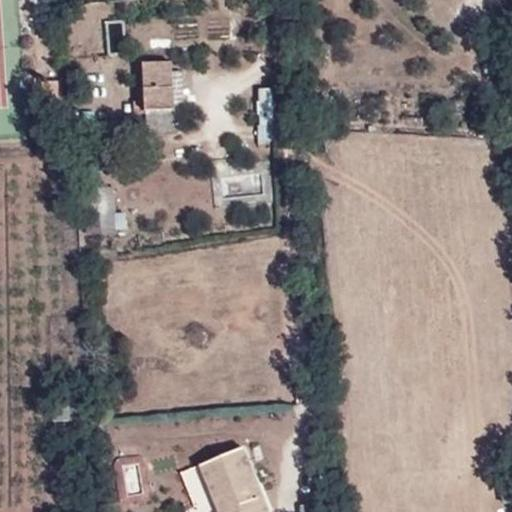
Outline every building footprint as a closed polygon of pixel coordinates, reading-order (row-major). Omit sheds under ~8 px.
[(146,112),(173,111),(174,108),(172,73),(171,60),(143,62),(146,112)] [(172,73),(174,108),(183,107),(182,72),(172,73)] [(258,126),(273,126),(272,89),(257,90),(258,126)] [(174,131),(173,111),(146,112),(147,132),(174,131)] [(274,144),(273,126),(258,126),(259,144),(274,144)] [(114,186),(86,189),(91,235),(119,232),(114,186)] [(267,511),(269,511),(244,448),(200,467),(219,511),(267,511)] [(321,511),(320,498),(299,499),(300,511),(321,511)]
